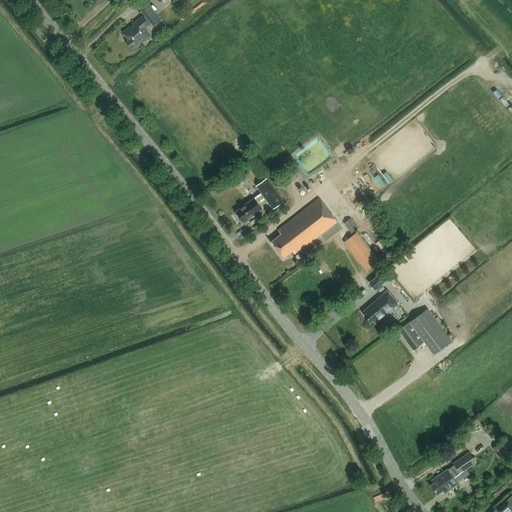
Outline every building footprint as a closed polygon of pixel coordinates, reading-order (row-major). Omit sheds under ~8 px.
[(149,5),(141,11),(146,16),(144,18),(143,16),(123,33),(129,40),(126,43),(132,50),(141,42),(142,43),(151,36),(145,29),(151,23),(154,26),(162,20),(149,5)] [(394,181),(387,172),(383,175),(391,184),(394,181)] [(281,177),(287,186),(292,183),(285,174),(281,177)] [(382,188),(386,185),(378,175),(374,178),(382,188)] [(267,177),(257,185),(275,208),(285,200),(267,177)] [(235,212),(237,214),(236,216),(238,218),(240,218),(243,223),(263,209),(254,198),(235,212)] [(319,199),(278,231),(281,235),(271,243),(283,258),(293,251),(295,254),(300,250),(301,251),(321,235),(325,241),(342,228),(319,199)] [(351,219),(344,223),(351,233),(358,228),(351,219)] [(357,233),(344,242),(367,272),(379,262),(357,233)] [(384,271),(370,283),(376,290),(390,279),(384,271)] [(374,319),(376,322),(397,304),(388,292),(366,310),(369,312),(366,315),(371,321),(374,319)] [(428,309),(397,332),(411,351),(425,340),(436,354),(453,342),(428,309)] [(454,454),(466,446),(461,439),(449,447),(454,454)] [(499,445),(494,449),(502,461),(508,456),(499,445)] [(457,484),(453,478),(476,462),(469,452),(453,464),(454,466),(448,470),(433,481),(435,484),(431,486),(437,495),(443,490),(445,493),(457,484)] [(511,511),(511,503),(508,499),(496,509),(498,511),(511,511)]
